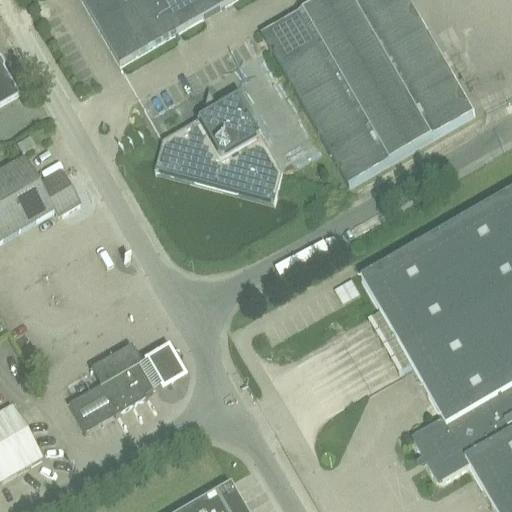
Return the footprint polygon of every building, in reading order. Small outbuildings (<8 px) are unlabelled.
[(79,0),(120,70),(239,0),(79,0)] [(407,0),(327,0),(261,39),(349,190),(475,117),(407,0)] [(0,64),(0,107),(19,97),(0,64)] [(283,178),(239,102),(163,146),(156,177),(275,209),(283,178)] [(34,150),(29,141),(16,148),(21,157),(34,150)] [(23,161),(0,174),(0,245),(15,237),(57,213),(61,219),(79,209),(60,175),(38,188),(23,161)] [(414,445),(436,483),(442,485),(469,470),(493,511),(511,511),(511,194),(361,282),(442,423),(416,438),(414,445)] [(0,280),(0,299),(39,282),(32,266),(0,280)] [(333,294),(342,308),(359,298),(350,283),(333,294)] [(330,344),(339,360),(385,335),(376,318),(330,344)] [(19,339),(31,335),(26,321),(14,325),(19,339)] [(167,343),(144,357),(162,388),(186,374),(167,343)] [(68,408),(85,437),(145,401),(143,397),(151,393),(137,368),(141,366),(130,349),(90,373),(99,389),(68,408)] [(0,485),(41,462),(11,410),(0,415),(0,485)] [(243,511),(229,487),(185,511),(243,511)]
